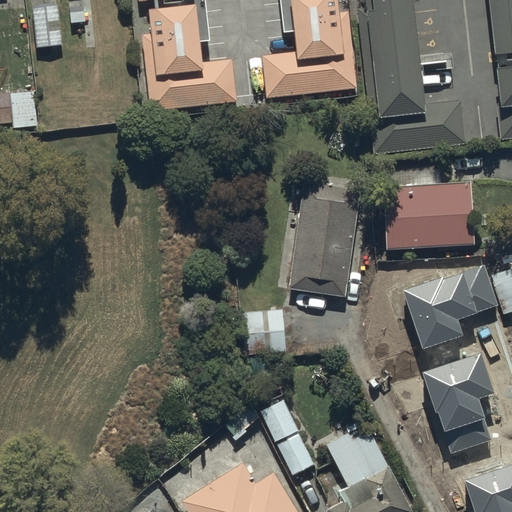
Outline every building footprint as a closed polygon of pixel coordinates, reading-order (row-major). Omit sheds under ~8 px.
[(57,0),(53,0),(32,2),(35,44),(61,41),(57,0)] [(205,0),(138,0),(138,1),(146,0),(150,0),(155,36),(147,37),(155,107),(233,98),(228,61),(200,64),(198,40),(210,38),(205,0)] [(281,0),(285,29),(298,28),(300,53),(273,56),(277,93),(354,84),(346,14),(338,14),(336,0),(281,0)] [(467,144),(461,99),(427,104),(413,0),(364,0),(379,115),(364,117),(369,156),(467,144)] [(511,0),(488,0),(502,104),(496,104),(501,140),(511,138),(511,0)] [(35,87),(10,88),(11,124),(35,123),(35,87)] [(288,289),(345,297),(361,190),(303,182),(288,289)] [(474,246),(471,182),(382,187),(386,251),(474,246)] [(497,306),(484,266),(404,292),(423,348),(463,335),(457,319),(497,306)] [(503,315),(511,312),(511,268),(490,276),(503,315)] [(286,352),(283,309),(241,313),(245,355),(286,352)] [(423,372),(450,452),(491,438),(477,399),(495,393),(481,353),(423,372)] [(275,442),(298,431),(284,401),(260,412),(275,442)] [(251,403),(224,424),(236,440),(247,432),(245,429),(260,418),(251,403)] [(326,511),(413,511),(389,466),(388,467),(370,432),(352,441),(349,434),(327,446),(348,488),(339,492),(344,501),(326,511)] [(292,476),(314,465),(299,435),(276,446),(292,476)] [(181,501),(187,511),(298,511),(274,473),(256,484),(243,463),(181,501)] [(511,511),(511,464),(465,480),(475,511),(511,511)]
